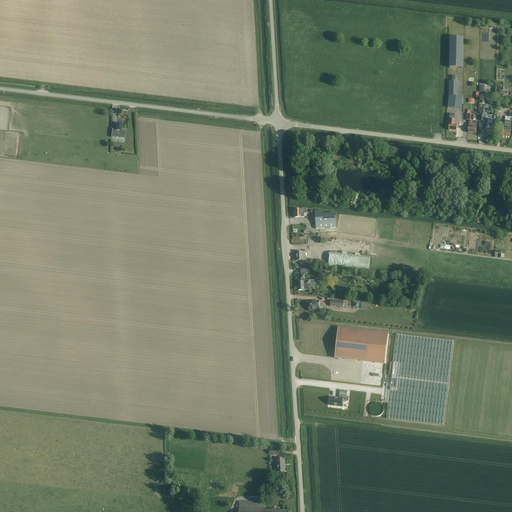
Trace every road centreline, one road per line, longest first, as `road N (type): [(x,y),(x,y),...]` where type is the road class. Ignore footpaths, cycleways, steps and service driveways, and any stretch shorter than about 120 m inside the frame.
road 1 (unclassified): [(303,511),(277,122)]
road 2 (track): [(277,122),(0,89)]
road 3 (unclassified): [(277,122),(511,150)]
road 4 (track): [(511,345),(394,331),(388,377)]
road 5 (unclassified): [(277,122),(270,0)]
